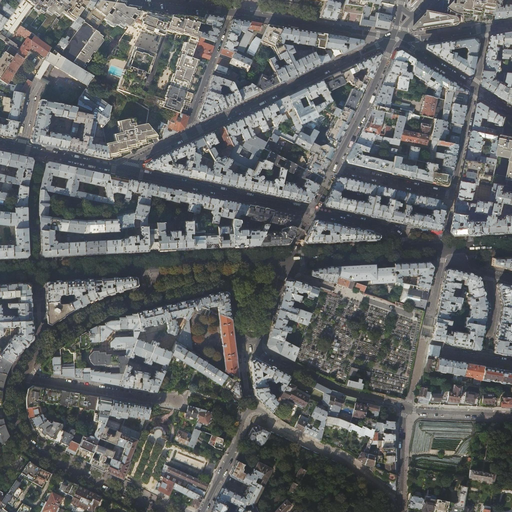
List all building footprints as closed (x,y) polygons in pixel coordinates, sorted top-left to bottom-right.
[(22,0),(20,4),(15,10),(11,16),(9,18),(8,20),(0,30),(0,33),(8,40),(36,0),(22,0)] [(61,12),(69,0),(38,0),(33,9),(37,12),(39,10),(44,13),(46,11),(51,14),(53,12),(58,16),(61,12)] [(98,0),(86,18),(84,21),(60,55),(72,64),(96,30),(103,19),(116,0),(98,0)] [(85,0),(69,0),(61,12),(74,21),(78,16),(85,6),(89,1),(88,0),(85,0)] [(89,0),(89,1),(85,6),(87,7),(81,15),(86,18),(98,0),(89,0)] [(129,26),(141,9),(128,7),(124,6),(125,3),(125,2),(124,2),(124,1),(123,1),(122,1),(121,1),(116,0),(103,19),(108,22),(111,23),(118,25),(120,23),(123,25),(125,22),(129,26)] [(272,0),(281,1),(299,4),(307,6),(315,7),(322,8),(324,0),(272,0)] [(332,0),(332,1),(329,0),(324,0),(322,8),(319,18),(328,19),(335,21),(340,3),(340,0),(332,0)] [(345,0),(342,12),(346,12),(357,14),(362,15),(364,6),(366,1),(366,0),(345,0)] [(366,0),(366,1),(379,5),(383,6),(383,9),(386,9),(385,12),(391,13),(393,6),(380,3),(380,0),(366,0)] [(499,0),(450,0),(449,5),(451,6),(449,8),(460,14),(464,15),(475,17),(476,14),(478,15),(486,16),(486,13),(490,14),(497,16),(499,0)] [(499,0),(497,16),(496,19),(503,18),(509,17),(511,0),(499,0)] [(11,16),(15,10),(6,3),(1,9),(11,16)] [(364,6),(362,15),(359,24),(367,26),(376,27),(381,28),(388,29),(390,20),(390,16),(379,14),(378,13),(375,13),(374,17),(370,16),(369,21),(367,20),(368,16),(371,8),(364,6)] [(460,14),(449,8),(444,14),(458,18),(460,14)] [(166,29),(171,15),(167,14),(164,13),(163,13),(159,12),(159,13),(155,12),(154,12),(151,11),(150,12),(149,11),(148,10),(147,11),(141,9),(129,26),(117,43),(133,49),(127,66),(129,67),(128,69),(131,71),(133,72),(133,73),(123,70),(116,90),(145,99),(144,104),(150,107),(153,108),(152,110),(163,114),(163,113),(164,112),(164,111),(166,110),(167,110),(167,109),(168,109),(169,109),(170,109),(171,109),(172,110),(185,115),(189,106),(193,94),(180,89),(175,101),(148,93),(145,92),(141,90),(147,77),(143,76),(144,72),(148,73),(166,29)] [(414,31),(415,31),(416,31),(418,31),(418,30),(419,30),(419,29),(419,28),(421,28),(424,28),(424,30),(440,28),(455,25),(457,25),(458,24),(459,24),(459,22),(460,21),(460,20),(459,19),(458,18),(444,14),(429,10),(425,15),(413,28),(413,29),(413,30),(414,31)] [(172,14),(171,15),(166,29),(169,30),(172,31),(148,93),(175,101),(180,89),(193,94),(195,88),(202,68),(196,65),(198,60),(191,57),(194,47),(198,36),(204,19),(195,18),(184,16),(175,15),(172,14)] [(222,20),(221,17),(213,16),(206,15),(204,19),(198,36),(215,42),(218,32),(222,20)] [(84,21),(78,16),(74,21),(70,26),(76,30),(75,31),(71,29),(70,30),(68,29),(54,50),(60,55),(84,21)] [(50,26),(53,28),(59,20),(56,18),(50,26)] [(229,27),(227,33),(233,34),(232,35),(236,36),(238,36),(240,31),(241,31),(242,32),(241,35),(243,35),(250,22),(238,20),(235,19),(231,21),(229,27)] [(257,23),(250,22),(243,35),(241,40),(237,47),(236,49),(243,52),(252,34),(253,30),(260,31),(263,24),(257,23)] [(268,25),(261,40),(260,42),(272,48),(276,56),(276,55),(284,51),(281,45),(277,37),(282,27),(274,26),(268,25)] [(0,33),(0,38),(6,42),(5,43),(9,46),(17,52),(0,78),(0,79),(2,81),(0,84),(0,85),(4,88),(10,91),(25,94),(32,82),(27,80),(24,86),(18,83),(16,86),(7,84),(24,59),(23,58),(31,47),(46,58),(50,49),(33,36),(30,40),(26,38),(30,32),(20,26),(16,32),(26,39),(18,51),(14,48),(17,44),(10,39),(9,40),(8,40),(0,33)] [(289,28),(282,27),(277,37),(281,45),(283,44),(283,41),(284,41),(284,40),(287,40),(288,39),(289,40),(292,41),(292,42),(296,43),(298,30),(289,28)] [(91,58),(90,56),(93,52),(95,52),(104,40),(104,39),(102,38),(104,36),(99,33),(100,33),(96,30),(72,64),(83,70),(86,65),(84,63),(86,61),(88,63),(91,58)] [(308,31),(298,30),(296,43),(304,44),(304,42),(306,42),(305,45),(313,46),(315,32),(308,31)] [(511,31),(510,32),(506,33),(504,48),(504,59),(503,61),(511,61),(511,49),(507,49),(507,46),(510,46),(510,49),(511,49),(511,47),(511,31)] [(317,33),(315,32),(313,46),(312,49),(314,52),(320,64),(325,62),(330,60),(324,48),(327,34),(317,33)] [(233,34),(227,33),(224,41),(222,48),(234,53),(236,50),(232,48),(233,47),(234,46),(234,45),(234,44),(235,41),(236,36),(232,35),(233,34)] [(504,48),(506,33),(498,34),(494,34),(492,37),(491,44),(489,54),(487,59),(489,60),(503,61),(504,59),(498,58),(499,47),(504,48)] [(343,37),(327,34),(324,48),(330,60),(334,57),(332,53),(333,49),(340,50),(341,54),(347,51),(345,47),(345,46),(342,45),(342,43),(345,43),(346,37),(343,37)] [(212,49),(215,42),(198,36),(194,47),(211,52),(212,49)] [(354,39),(346,37),(345,43),(348,44),(349,45),(347,46),(346,45),(345,45),(345,46),(345,47),(347,51),(354,48),(363,44),(363,42),(362,40),(354,39)] [(260,42),(261,40),(256,38),(251,43),(246,53),(252,55),(251,57),(253,57),(260,42)] [(456,40),(452,41),(452,44),(451,49),(466,47),(467,49),(466,55),(475,57),(476,53),(478,43),(473,38),(469,38),(456,40)] [(451,49),(452,44),(452,41),(439,43),(426,45),(425,49),(439,57),(449,64),(450,54),(447,52),(447,51),(447,50),(451,49)] [(283,44),(281,45),(284,51),(296,75),(299,74),(304,72),(298,59),(294,62),(290,55),(294,53),(291,46),(283,44)] [(0,78),(17,52),(9,46),(6,52),(5,52),(0,58),(0,78)] [(51,47),(50,49),(46,58),(44,61),(43,61),(35,77),(40,80),(46,69),(50,72),(54,66),(87,87),(93,76),(83,70),(72,64),(60,55),(54,50),(51,47)] [(208,61),(211,52),(194,47),(191,57),(198,60),(207,63),(208,61)] [(234,53),(222,48),(219,56),(216,64),(227,68),(234,53)] [(291,78),(296,75),(284,51),(276,55),(276,56),(267,60),(279,84),(285,81),(291,78)] [(395,56),(393,60),(401,63),(403,59),(408,63),(408,64),(412,65),(413,65),(415,60),(410,57),(400,51),(398,51),(397,52),(395,56)] [(305,56),(298,59),(304,72),(311,68),(320,64),(314,52),(307,55),(308,57),(307,58),(305,56)] [(251,60),(234,53),(227,68),(236,75),(243,79),(251,60)] [(355,64),(358,72),(360,71),(359,70),(361,68),(361,69),(365,68),(367,68),(365,73),(361,71),(360,73),(370,78),(371,78),(376,68),(381,56),(380,54),(379,53),(368,58),(355,64)] [(455,56),(456,53),(451,53),(450,54),(449,64),(459,70),(468,76),(472,74),(473,67),(475,57),(466,55),(465,60),(463,59),(463,58),(462,57),(461,58),(457,56),(455,56)] [(268,89),(279,84),(267,60),(255,87),(260,90),(261,92),(268,89)] [(406,64),(401,63),(393,60),(390,68),(387,74),(396,76),(397,71),(401,72),(399,76),(410,79),(411,73),(405,72),(406,64)] [(413,65),(412,65),(411,73),(415,76),(413,79),(415,80),(416,77),(420,79),(419,81),(424,84),(432,71),(423,65),(415,60),(413,65)] [(511,61),(503,61),(489,60),(488,65),(486,71),(503,72),(509,73),(511,72),(511,61)] [(227,68),(216,64),(214,71),(229,76),(226,80),(231,82),(236,75),(227,68)] [(359,73),(358,72),(355,64),(346,68),(338,72),(344,84),(345,86),(351,88),(363,94),(365,90),(370,78),(360,73),(359,73)] [(439,75),(432,71),(424,84),(423,85),(424,86),(425,85),(433,90),(432,97),(444,100),(446,89),(447,80),(439,75)] [(503,74),(503,72),(486,71),(485,71),(483,79),(483,82),(484,86),(496,93),(503,82),(497,79),(496,79),(495,78),(497,78),(498,73),(503,74)] [(330,76),(322,80),(327,92),(344,84),(338,72),(330,76)] [(511,88),(511,87),(511,72),(509,73),(507,82),(510,84),(508,87),(506,86),(507,85),(506,85),(507,85),(503,82),(496,93),(509,101),(511,88)] [(396,76),(387,74),(384,80),(382,86),(392,87),(396,77),(396,76)] [(243,79),(236,75),(231,82),(241,102),(243,100),(261,92),(260,90),(255,87),(243,79)] [(226,80),(212,76),(209,85),(207,91),(219,95),(219,94),(220,94),(221,92),(220,92),(219,90),(220,87),(219,87),(220,85),(221,84),(228,86),(230,91),(232,92),(232,94),(230,94),(229,94),(221,97),(226,109),(233,105),(241,102),(231,82),(226,80)] [(408,91),(410,79),(399,76),(397,88),(398,88),(408,91)] [(313,84),(304,88),(312,104),(313,103),(312,101),(315,99),(315,98),(317,97),(316,95),(317,95),(320,93),(324,102),(313,107),(316,113),(331,102),(331,101),(327,92),(322,80),(313,84)] [(447,80),(446,89),(466,93),(465,91),(456,86),(447,80)] [(19,119),(25,94),(10,91),(4,88),(0,85),(0,106),(3,107),(2,111),(1,111),(1,112),(2,114),(8,115),(7,120),(19,122),(19,119)] [(394,88),(392,87),(382,86),(377,96),(373,105),(385,108),(388,108),(406,112),(412,114),(414,108),(409,107),(410,105),(401,103),(400,105),(392,103),(392,101),(390,100),(391,94),(396,95),(398,88),(397,88),(394,88)] [(316,113),(313,107),(312,104),(304,88),(296,92),(287,96),(301,125),(304,123),(306,127),(312,130),(309,137),(302,134),(304,130),(302,127),(293,143),(294,144),(308,151),(313,142),(325,118),(321,116),(316,113)] [(360,99),(363,94),(351,88),(343,107),(355,112),(357,108),(360,99)] [(76,108),(73,120),(73,124),(71,131),(70,137),(67,150),(73,152),(83,154),(93,111),(107,120),(110,107),(85,89),(78,101),(76,108)] [(467,97),(466,93),(446,89),(444,100),(444,102),(451,103),(453,104),(465,106),(466,101),(467,97)] [(221,97),(220,96),(219,95),(207,91),(203,101),(197,119),(200,121),(206,118),(226,109),(221,97)] [(444,102),(444,100),(432,97),(425,95),(422,106),(421,105),(419,115),(420,116),(431,118),(436,119),(441,121),(444,102)] [(280,100),(273,103),(279,116),(281,115),(280,113),(291,108),(292,110),(291,112),(289,113),(296,130),(294,133),(294,134),(293,137),(277,129),(279,126),(276,125),(272,133),(293,143),(302,127),(301,125),(287,96),(280,100)] [(73,120),(76,108),(41,100),(40,100),(39,100),(39,101),(39,102),(30,140),(31,141),(31,142),(32,143),(39,144),(67,150),(70,137),(68,136),(67,135),(66,135),(65,135),(64,135),(63,135),(49,132),(48,135),(43,134),(44,131),(46,131),(47,125),(48,125),(48,124),(49,123),(49,122),(49,121),(48,120),(49,116),(48,115),(48,113),(53,114),(53,116),(54,117),(55,117),(56,117),(57,117),(58,117),(60,117),(59,120),(64,121),(65,118),(67,118),(67,119),(68,119),(68,120),(69,120),(70,120),(71,120),(72,119),(73,120)] [(150,107),(144,104),(141,102),(140,104),(150,110),(148,122),(160,125),(161,122),(168,124),(170,117),(163,114),(152,110),(153,108),(150,107)] [(332,103),(331,102),(316,113),(321,116),(324,113),(326,112),(335,116),(325,134),(327,139),(329,141),(327,146),(325,145),(320,146),(319,147),(314,144),(314,143),(313,142),(308,151),(331,162),(335,153),(342,140),(347,130),(351,122),(356,113),(355,112),(343,107),(341,111),(334,108),(332,103)] [(449,111),(451,103),(444,102),(441,121),(447,122),(449,123),(449,121),(447,120),(449,111)] [(488,124),(488,122),(492,108),(485,104),(482,102),(479,104),(477,110),(475,123),(473,130),(486,133),(487,128),(483,127),(484,121),(482,120),(483,118),(487,119),(486,125),(488,125),(488,124)] [(266,107),(258,110),(264,122),(267,120),(267,118),(270,117),(274,126),(276,125),(278,120),(280,117),(279,116),(273,103),(266,107)] [(463,116),(465,106),(453,104),(451,114),(452,114),(450,123),(453,124),(461,126),(463,116)] [(404,117),(406,112),(388,108),(388,110),(390,110),(389,113),(404,117)] [(492,108),(488,122),(490,123),(491,121),(497,123),(497,125),(498,126),(497,130),(495,130),(495,129),(487,128),(486,133),(502,137),(502,136),(506,117),(501,114),(492,108)] [(379,133),(384,112),(371,109),(366,122),(361,131),(388,137),(390,127),(386,126),(384,134),(379,133)] [(186,125),(188,117),(185,115),(172,110),(170,117),(168,124),(163,138),(177,132),(184,128),(186,125)] [(248,115),(240,118),(250,138),(255,136),(251,128),(259,124),(263,132),(268,129),(267,128),(264,122),(258,110),(248,115)] [(104,125),(107,120),(93,111),(83,154),(92,156),(109,159),(108,157),(105,145),(103,145),(93,143),(91,145),(90,144),(90,143),(91,137),(92,137),(95,123),(104,125)] [(419,115),(412,114),(406,112),(404,117),(405,118),(399,140),(393,138),(388,137),(361,131),(358,137),(355,143),(369,148),(377,150),(387,152),(394,153),(396,154),(395,157),(400,158),(414,161),(416,161),(417,161),(419,148),(411,146),(409,157),(406,156),(396,154),(397,151),(382,147),(382,146),(375,145),(373,147),(370,146),(374,137),(375,138),(378,139),(382,140),(382,142),(398,145),(399,140),(405,141),(406,142),(406,141),(426,145),(430,125),(421,123),(419,134),(406,131),(409,118),(413,119),(414,118),(419,119),(420,116),(419,115)] [(389,113),(386,113),(385,112),(384,116),(390,118),(389,119),(394,120),(395,117),(398,117),(396,124),(395,124),(394,128),(395,129),(393,138),(399,140),(405,118),(404,117),(389,113)] [(280,117),(278,120),(282,122),(288,120),(285,114),(280,117)] [(135,143),(145,141),(144,138),(156,135),(147,124),(148,122),(137,125),(135,117),(116,121),(119,133),(113,134),(114,142),(105,144),(105,145),(108,157),(118,154),(118,152),(120,151),(127,150),(126,148),(136,146),(135,143)] [(232,123),(223,127),(232,147),(238,144),(234,136),(241,133),(245,141),(250,138),(240,118),(232,123)] [(447,122),(441,121),(436,119),(431,140),(432,140),(428,163),(434,164),(434,163),(435,158),(435,153),(436,151),(437,145),(438,141),(443,142),(445,134),(446,134),(447,133),(448,132),(447,130),(445,130),(447,122)] [(16,136),(19,122),(7,120),(6,124),(5,125),(0,124),(0,135),(5,137),(13,139),(14,138),(15,138),(15,137),(16,136)] [(461,126),(453,124),(452,132),(460,134),(461,126)] [(276,125),(274,126),(269,128),(268,129),(263,132),(255,136),(250,138),(245,141),(242,142),(240,143),(238,144),(232,147),(227,158),(232,160),(234,161),(239,164),(241,165),(242,166),(245,167),(247,168),(253,171),(257,162),(259,158),(264,149),(270,152),(286,160),(294,144),(293,143),(272,133),(276,125)] [(218,129),(212,132),(218,143),(221,151),(222,152),(224,156),(226,160),(227,158),(232,147),(223,127),(218,129)] [(486,133),(473,130),(471,139),(470,147),(482,150),(483,144),(484,141),(485,137),(494,139),(492,152),(498,153),(499,153),(502,137),(486,133)] [(206,135),(201,137),(215,163),(223,167),(226,160),(224,156),(220,159),(217,158),(216,154),(217,154),(213,148),(212,148),(211,148),(209,146),(213,144),(214,145),(218,143),(212,132),(206,135)] [(450,141),(449,143),(457,145),(459,137),(451,136),(449,136),(449,141),(450,141)] [(511,137),(502,136),(502,137),(499,153),(511,157),(511,159),(508,177),(494,174),(493,178),(492,183),(501,185),(505,186),(511,187),(511,137)] [(194,141),(191,142),(194,147),(194,152),(208,159),(210,161),(214,162),(215,163),(201,137),(194,141)] [(449,143),(443,142),(438,141),(437,145),(447,148),(446,150),(444,150),(444,152),(441,152),(436,151),(435,153),(455,157),(455,155),(457,145),(449,143)] [(194,147),(191,142),(176,149),(167,153),(170,160),(171,162),(173,163),(175,162),(175,160),(186,156),(187,161),(191,162),(194,152),(194,147)] [(376,154),(377,150),(369,148),(355,143),(350,152),(346,160),(348,163),(370,168),(390,173),(393,162),(361,155),(361,151),(366,152),(370,152),(370,153),(371,154),(373,154),(374,154),(376,154)] [(331,162),(308,151),(294,144),(286,160),(296,165),(305,169),(322,178),(322,177),(325,171),(325,168),(328,163),(329,163),(330,163),(331,162)] [(492,152),(482,150),(470,147),(468,153),(467,159),(487,163),(496,165),(498,153),(492,152)] [(0,151),(0,164),(2,165),(1,168),(6,169),(7,166),(10,153),(0,151)] [(191,162),(191,163),(194,164),(193,168),(190,167),(188,177),(195,178),(203,180),(206,168),(207,161),(208,159),(194,152),(191,162)] [(286,160),(270,152),(265,161),(271,164),(279,168),(284,170),(292,174),(296,165),(286,160)] [(392,160),(394,153),(387,152),(385,158),(392,160)] [(18,155),(10,153),(7,166),(16,167),(15,169),(18,169),(17,171),(15,171),(15,172),(16,173),(15,177),(5,175),(3,182),(1,192),(8,193),(12,194),(13,188),(11,188),(12,185),(12,184),(19,185),(21,177),(23,169),(26,157),(18,155)] [(170,160),(167,153),(156,159),(145,164),(145,167),(159,171),(169,173),(171,166),(167,165),(166,162),(170,160)] [(454,163),(455,157),(435,153),(435,158),(442,159),(444,158),(444,159),(443,160),(443,161),(443,162),(442,164),(440,164),(439,164),(434,163),(434,164),(433,165),(437,165),(443,166),(453,168),(454,163)] [(29,157),(26,157),(23,169),(26,170),(24,178),(21,177),(19,185),(28,187),(33,161),(31,158),(29,157)] [(398,164),(400,158),(395,157),(394,157),(393,162),(390,173),(402,176),(413,179),(415,167),(412,167),(410,167),(398,164)] [(232,160),(227,158),(226,160),(223,167),(222,168),(221,174),(219,183),(226,185),(234,187),(237,174),(231,173),(231,172),(230,171),(230,170),(229,170),(228,170),(228,169),(232,160)] [(487,163),(467,159),(466,166),(463,178),(463,181),(479,184),(491,186),(492,185),(492,183),(493,178),(484,176),(487,163)] [(260,163),(257,162),(253,171),(249,178),(250,178),(252,178),(252,179),(256,180),(256,182),(254,182),(254,183),(251,182),(249,190),(257,192),(264,193),(267,181),(261,180),(262,179),(262,178),(262,177),(261,176),(260,176),(259,176),(258,177),(256,175),(260,169),(266,170),(266,169),(269,170),(271,164),(265,161),(264,160),(263,161),(262,161),(261,163),(260,163)] [(191,163),(191,162),(187,161),(186,162),(185,166),(175,164),(175,163),(175,162),(173,163),(171,162),(171,166),(169,173),(181,175),(188,177),(190,167),(191,163)] [(422,162),(417,161),(416,161),(416,163),(415,167),(413,179),(419,180),(431,183),(432,173),(435,173),(437,165),(433,165),(434,164),(428,163),(425,162),(424,164),(426,164),(425,169),(426,171),(422,170),(422,169),(419,168),(420,165),(421,166),(422,162)] [(53,176),(57,176),(59,164),(54,163),(49,162),(46,164),(40,190),(45,191),(53,192),(54,187),(50,186),(52,177),(53,177),(53,176)] [(223,167),(215,163),(214,162),(212,169),(213,170),(212,172),(210,171),(210,169),(206,168),(203,180),(211,182),(219,183),(221,174),(219,173),(220,168),(222,168),(223,167)] [(69,166),(59,164),(57,176),(67,179),(65,182),(64,182),(63,183),(65,183),(64,189),(54,187),(53,192),(53,193),(70,196),(76,168),(69,166)] [(451,175),(453,168),(443,166),(442,172),(440,172),(440,174),(450,176),(451,176),(451,175)] [(84,169),(76,168),(70,196),(86,200),(87,194),(77,191),(78,186),(79,187),(79,185),(78,185),(78,181),(89,184),(92,171),(84,169)] [(249,178),(253,171),(247,168),(244,175),(244,177),(241,176),(241,175),(237,174),(234,187),(242,188),(249,190),(251,182),(251,181),(249,181),(250,178),(249,178)] [(282,184),(284,170),(279,168),(276,180),(275,179),(274,179),(273,179),(273,180),(272,180),(272,181),(272,182),(267,181),(264,193),(271,195),(279,196),(282,184)] [(320,183),(322,178),(305,169),(300,178),(305,180),(308,181),(310,177),(313,178),(311,183),(318,186),(320,183)] [(101,173),(92,171),(89,184),(92,184),(92,186),(93,186),(94,185),(105,187),(107,198),(87,194),(86,200),(114,205),(112,193),(109,175),(101,173)] [(440,174),(435,173),(432,173),(431,183),(441,185),(444,186),(445,186),(446,186),(447,186),(448,185),(448,184),(450,176),(440,174)] [(115,176),(109,175),(112,193),(116,192),(125,194),(128,179),(122,178),(115,176)] [(343,188),(346,178),(341,177),(340,177),(336,178),(333,184),(331,189),(339,193),(342,188),(343,188)] [(352,179),(346,178),(343,188),(344,189),(350,191),(350,190),(352,191),(355,192),(358,181),(352,179)] [(133,180),(128,179),(125,194),(123,202),(125,203),(129,203),(131,195),(130,195),(130,192),(130,191),(131,191),(132,192),(135,192),(138,181),(133,180)] [(311,183),(308,181),(305,180),(301,186),(301,188),(304,189),(303,189),(303,190),(300,190),(300,188),(296,188),(294,200),(300,201),(307,203),(310,201),(313,195),(318,186),(311,183)] [(142,182),(138,181),(135,192),(139,193),(140,193),(141,194),(140,194),(140,196),(139,197),(137,204),(143,205),(148,183),(142,182)] [(367,183),(358,181),(355,192),(362,193),(362,194),(366,195),(367,194),(368,194),(366,203),(364,204),(364,203),(363,203),(364,201),(360,201),(355,200),(355,201),(352,212),(360,214),(369,216),(376,185),(367,183)] [(479,184),(463,181),(462,184),(460,197),(473,199),(475,193),(474,193),(475,190),(476,185),(479,186),(479,184)] [(284,185),(282,184),(279,196),(286,198),(294,200),(296,188),(296,187),(294,187),(294,184),(291,183),(290,186),(288,186),(288,183),(285,182),(284,185)] [(152,184),(148,183),(143,205),(149,207),(151,200),(150,199),(151,196),(150,195),(151,195),(152,196),(155,197),(158,185),(152,184)] [(501,185),(492,183),(492,185),(494,186),(494,188),(493,187),(490,202),(497,203),(497,202),(498,197),(501,185)] [(28,187),(19,185),(17,195),(15,195),(14,208),(27,208),(27,195),(28,187)] [(165,187),(158,185),(155,197),(154,201),(156,202),(157,197),(166,199),(167,201),(170,201),(173,189),(165,187)] [(388,220),(391,208),(394,190),(385,187),(376,185),(369,216),(377,218),(388,220)] [(504,189),(505,186),(501,185),(498,197),(501,198),(500,203),(497,202),(497,203),(490,234),(501,233),(511,232),(510,225),(511,222),(511,213),(508,214),(507,215),(507,218),(503,218),(500,218),(499,214),(502,214),(505,202),(511,203),(510,206),(509,208),(511,208),(511,191),(508,191),(507,191),(505,191),(504,189)] [(179,190),(173,189),(170,201),(178,203),(178,201),(184,203),(185,198),(184,197),(185,191),(179,190)] [(338,195),(339,193),(331,189),(327,196),(323,203),(325,206),(329,207),(336,209),(337,201),(338,201),(339,201),(339,200),(340,199),(340,197),(338,197),(338,196),(338,195)] [(49,197),(45,191),(40,190),(39,207),(40,224),(40,230),(48,230),(49,226),(46,226),(46,223),(49,223),(51,217),(48,217),(49,197)] [(399,191),(394,190),(391,208),(388,220),(394,221),(400,223),(403,212),(395,211),(396,207),(398,207),(399,204),(397,203),(396,202),(395,202),(395,200),(397,199),(404,201),(405,192),(399,191)] [(0,204),(6,206),(8,193),(1,192),(0,191),(0,204)] [(190,193),(185,191),(184,197),(185,198),(184,203),(188,204),(189,204),(188,210),(187,209),(186,211),(193,213),(197,194),(190,193)] [(414,194),(405,192),(404,201),(403,211),(403,212),(400,223),(408,224),(419,227),(422,214),(414,212),(413,212),(413,214),(408,213),(410,207),(409,205),(409,204),(417,206),(417,207),(423,208),(425,197),(414,194)] [(203,196),(197,194),(193,213),(198,214),(206,216),(206,215),(199,213),(200,208),(199,207),(200,206),(203,207),(203,208),(207,209),(210,197),(203,196)] [(216,198),(210,197),(207,209),(213,211),(212,211),(212,212),(211,212),(211,213),(212,214),(213,215),(214,215),(213,219),(206,218),(206,217),(206,216),(204,223),(218,224),(219,216),(220,213),(217,213),(217,212),(218,209),(220,210),(223,200),(216,198)] [(355,201),(340,197),(340,199),(339,200),(339,201),(338,201),(337,201),(336,209),(343,210),(352,212),(355,201)] [(437,231),(440,229),(445,204),(443,201),(435,199),(425,197),(423,208),(432,210),(431,211),(430,214),(430,215),(431,216),(432,216),(431,217),(429,216),(422,214),(419,227),(428,229),(437,231)] [(473,199),(460,197),(456,212),(470,215),(475,216),(476,215),(477,212),(479,200),(473,199)] [(227,201),(223,200),(220,210),(220,213),(219,216),(232,219),(236,203),(227,201)] [(490,234),(497,203),(490,202),(490,203),(487,203),(487,202),(479,200),(477,212),(489,215),(488,221),(484,220),(477,221),(474,220),(473,221),(471,228),(471,235),(481,234),(490,234)] [(240,204),(236,203),(232,219),(238,220),(239,216),(239,215),(246,216),(248,205),(240,204)] [(149,207),(143,205),(137,204),(135,212),(133,219),(139,220),(140,221),(140,227),(139,227),(140,234),(141,236),(142,236),(142,238),(141,239),(138,239),(138,237),(137,235),(132,236),(134,243),(135,245),(136,252),(142,252),(148,251),(146,230),(146,217),(146,218),(149,207)] [(260,208),(248,205),(246,216),(250,217),(249,219),(258,222),(259,221),(262,222),(263,224),(267,226),(267,224),(268,223),(273,211),(260,208)] [(27,224),(27,208),(14,208),(14,210),(14,213),(9,212),(9,226),(14,226),(15,228),(14,228),(14,229),(15,240),(12,241),(12,245),(13,259),(26,258),(29,255),(27,224)] [(0,211),(0,224),(9,226),(9,212),(0,211)] [(273,211),(268,223),(279,225),(279,224),(282,224),(285,225),(285,228),(290,226),(296,228),(298,224),(300,220),(299,216),(287,214),(273,211)] [(116,215),(117,219),(119,231),(133,229),(132,224),(133,219),(135,212),(116,215)] [(453,231),(457,235),(471,235),(471,228),(473,221),(470,220),(470,215),(456,212),(455,221),(453,231)] [(196,221),(198,214),(193,213),(191,221),(192,234),(192,239),(193,249),(198,249),(205,248),(205,237),(204,231),(199,232),(198,221),(196,221)] [(69,218),(51,217),(49,223),(49,226),(48,230),(40,230),(41,255),(44,257),(55,256),(67,256),(67,243),(56,243),(56,242),(56,241),(55,241),(54,241),(53,230),(66,232),(69,218)] [(86,220),(69,218),(66,232),(83,233),(86,220)] [(103,219),(86,220),(83,233),(103,232),(103,219)] [(117,219),(103,219),(103,232),(104,234),(105,234),(105,232),(119,232),(119,231),(117,219)] [(232,219),(231,224),(231,226),(233,247),(240,247),(247,246),(246,239),(246,236),(246,227),(246,224),(239,223),(239,221),(239,220),(238,220),(232,219)] [(322,234),(323,229),(324,222),(318,220),(317,220),(313,222),(309,230),(304,240),(306,243),(316,243),(321,242),(322,234)] [(189,234),(192,234),(191,221),(184,222),(184,234),(184,235),(179,235),(179,231),(174,231),(175,239),(177,239),(177,242),(175,242),(175,250),(183,250),(193,249),(192,239),(189,239),(189,234)] [(331,223),(324,222),(323,229),(326,230),(326,231),(327,232),(328,232),(327,235),(324,235),(324,234),(322,234),(321,242),(326,242),(337,242),(337,233),(338,225),(331,223)] [(156,229),(157,236),(160,236),(160,240),(159,241),(157,241),(158,251),(165,251),(175,250),(175,242),(171,242),(171,240),(175,239),(174,231),(168,232),(169,236),(164,236),(164,235),(163,223),(156,223),(156,229)] [(265,229),(267,226),(263,224),(261,226),(259,229),(259,231),(258,232),(257,229),(247,229),(247,227),(246,227),(246,236),(247,236),(248,236),(248,239),(246,239),(247,246),(253,246),(258,246),(264,231),(265,229)] [(346,226),(338,225),(337,233),(337,242),(342,241),(353,241),(353,233),(354,228),(346,226)] [(231,226),(218,227),(218,236),(219,248),(225,247),(233,247),(231,226)] [(292,235),(296,228),(290,226),(285,228),(281,229),(279,233),(276,233),(276,232),(272,232),(272,233),(264,231),(258,246),(278,245),(286,244),(289,242),(292,235)] [(365,230),(354,228),(353,233),(353,241),(378,239),(378,233),(365,230)] [(156,229),(146,230),(148,251),(153,251),(158,251),(157,241),(157,236),(156,229)] [(121,239),(121,240),(123,253),(129,252),(134,252),(136,252),(135,245),(134,243),(132,236),(128,237),(126,239),(121,239)] [(218,236),(205,237),(205,248),(211,248),(219,248),(218,236)] [(67,237),(67,243),(67,256),(77,255),(84,255),(84,242),(71,242),(71,241),(70,241),(70,237),(67,237)] [(121,240),(104,241),(105,254),(113,253),(123,253),(121,240)] [(104,241),(84,242),(84,255),(94,254),(105,254),(104,241)] [(8,245),(0,245),(0,259),(5,259),(13,259),(12,245),(9,245),(9,244),(8,244),(8,245)] [(506,269),(511,270),(511,257),(491,258),(490,265),(506,269)] [(429,262),(410,263),(411,276),(416,276),(418,274),(419,276),(418,277),(416,286),(429,288),(430,281),(433,266),(429,262)] [(393,264),(394,267),(394,271),(396,271),(397,272),(397,273),(396,274),(394,275),(395,282),(401,283),(401,277),(411,276),(410,263),(402,263),(393,264)] [(374,265),(336,267),(336,275),(352,280),(371,279),(371,284),(394,282),(395,282),(394,275),(394,271),(394,267),(391,267),(391,266),(382,267),(382,268),(375,268),(374,265)] [(336,276),(336,275),(336,267),(325,267),(311,271),(311,276),(334,283),(336,277),(336,276)] [(444,275),(442,282),(452,283),(452,279),(457,281),(459,280),(461,279),(460,283),(458,282),(458,284),(464,284),(467,273),(454,269),(450,268),(444,271),(444,275)] [(473,275),(467,273),(464,284),(464,285),(467,286),(467,284),(468,284),(470,295),(469,297),(471,299),(472,298),(476,297),(483,296),(481,285),(479,280),(479,279),(478,278),(478,277),(477,276),(476,276),(473,275)] [(354,282),(336,276),(336,277),(334,283),(351,289),(354,282)] [(119,291),(123,290),(137,287),(135,277),(125,278),(112,278),(97,279),(83,280),(83,289),(86,289),(86,293),(84,294),(88,303),(90,302),(95,300),(99,298),(107,295),(114,293),(119,291)] [(285,285),(283,290),(297,295),(298,293),(299,293),(300,293),(301,293),(302,293),(302,292),(306,293),(305,295),(306,295),(305,298),(311,299),(312,295),(316,297),(318,289),(290,279),(286,281),(285,285)] [(75,280),(65,281),(66,294),(73,294),(74,295),(74,300),(69,303),(73,310),(81,306),(88,303),(84,294),(81,295),(80,294),(80,291),(83,291),(83,289),(83,280),(75,280)] [(66,294),(65,281),(54,281),(48,282),(45,284),(46,303),(59,302),(59,299),(60,295),(62,294),(64,294),(65,295),(66,295),(66,294)] [(31,303),(30,285),(27,282),(15,283),(12,283),(1,284),(0,284),(0,290),(0,291),(1,296),(0,296),(1,299),(13,298),(13,295),(18,295),(18,303),(31,303)] [(428,292),(429,288),(416,286),(401,283),(395,282),(394,282),(395,288),(400,288),(401,288),(398,303),(418,306),(417,309),(424,311),(428,292)] [(458,284),(452,283),(442,282),(441,290),(439,299),(460,304),(461,298),(456,297),(451,296),(452,288),(458,289),(458,286),(463,287),(464,285),(464,284),(458,284)] [(360,290),(364,292),(366,286),(356,283),(355,287),(360,289),(360,290)] [(511,298),(511,286),(504,284),(503,284),(499,283),(496,285),(501,307),(511,308),(511,302),(511,303),(511,301),(511,299),(511,298)] [(297,295),(283,290),(280,301),(278,309),(295,314),(297,309),(290,307),(292,300),(298,302),(299,302),(299,301),(301,296),(297,295)] [(211,295),(193,299),(195,306),(195,309),(200,306),(207,309),(208,306),(211,305),(212,306),(215,305),(215,306),(217,307),(218,314),(230,319),(227,294),(227,293),(225,291),(224,292),(215,294),(211,295)] [(483,296),(476,297),(476,301),(473,302),(472,298),(471,299),(469,297),(468,302),(468,304),(470,305),(468,317),(466,317),(465,322),(470,323),(471,320),(475,320),(474,324),(483,326),(485,315),(486,307),(483,296)] [(195,306),(193,299),(178,303),(165,306),(166,313),(168,312),(171,325),(168,326),(169,329),(168,330),(167,331),(168,333),(174,335),(174,336),(176,335),(176,334),(178,329),(175,316),(180,315),(180,317),(186,319),(184,324),(185,324),(188,318),(191,311),(191,307),(195,306)] [(458,310),(460,304),(439,299),(437,308),(435,318),(451,321),(453,321),(454,318),(455,318),(454,321),(456,322),(458,313),(453,312),(454,312),(455,312),(455,311),(456,311),(456,310),(456,309),(458,310)] [(299,301),(299,302),(297,307),(297,309),(295,314),(293,321),(306,325),(310,314),(298,310),(301,301),(299,301)] [(66,304),(59,304),(59,302),(46,303),(46,308),(47,323),(51,325),(52,324),(62,317),(69,313),(73,310),(69,303),(66,304)] [(32,316),(31,303),(18,303),(7,304),(7,307),(8,308),(16,308),(18,309),(18,316),(17,317),(14,317),(11,315),(1,316),(1,305),(0,305),(0,322),(10,322),(32,321),(32,316)] [(147,310),(136,313),(140,328),(139,331),(141,332),(144,331),(145,331),(145,330),(144,327),(154,325),(154,326),(155,326),(157,325),(157,324),(167,322),(168,326),(171,325),(168,312),(166,313),(165,306),(147,310)] [(511,308),(501,307),(500,315),(498,323),(505,324),(505,322),(509,323),(508,325),(511,325),(511,319),(511,320),(511,318),(511,317),(511,316),(511,308)] [(295,314),(278,309),(275,318),(272,328),(285,332),(289,333),(291,327),(286,326),(286,327),(284,326),(285,324),(286,322),(287,322),(288,318),(289,319),(293,321),(295,314)] [(104,323),(104,325),(98,326),(99,341),(102,341),(111,331),(111,329),(134,328),(134,331),(133,331),(133,337),(115,338),(111,342),(111,347),(114,346),(114,348),(126,347),(126,355),(124,355),(124,356),(118,356),(118,355),(111,355),(105,355),(105,353),(98,353),(98,351),(93,351),(90,356),(90,359),(94,363),(98,363),(98,364),(105,364),(105,365),(112,364),(112,365),(120,365),(120,373),(110,374),(109,373),(104,373),(104,372),(98,372),(98,371),(93,371),(93,370),(90,370),(90,381),(97,382),(105,383),(113,384),(118,385),(127,364),(129,357),(136,338),(139,331),(140,328),(136,313),(131,314),(131,315),(125,316),(125,317),(124,317),(121,317),(119,318),(115,319),(115,320),(113,320),(112,320),(110,320),(104,323)] [(233,338),(230,319),(218,314),(225,370),(224,371),(233,376),(238,379),(236,361),(233,338)] [(192,352),(188,318),(185,324),(177,342),(180,344),(181,345),(186,348),(189,349),(192,352)] [(450,325),(451,321),(435,318),(433,328),(431,339),(438,340),(441,341),(451,345),(454,331),(450,330),(449,333),(444,332),(446,325),(450,325)] [(33,337),(32,321),(10,322),(10,328),(14,327),(15,326),(17,326),(18,327),(19,332),(17,332),(17,335),(14,335),(11,339),(15,341),(18,341),(24,347),(29,343),(31,340),(33,337)] [(10,328),(10,322),(0,322),(0,336),(3,332),(3,328),(10,328)] [(464,333),(463,335),(461,335),(461,332),(454,331),(451,345),(465,348),(479,350),(481,338),(483,326),(474,324),(470,323),(465,322),(464,327),(467,328),(466,333),(464,333)] [(504,326),(505,324),(498,323),(497,331),(496,340),(511,342),(511,325),(508,325),(508,327),(504,326)] [(91,329),(89,330),(89,344),(97,343),(97,341),(99,341),(98,326),(91,329)] [(285,332),(272,328),(269,336),(266,345),(268,348),(274,351),(294,361),(298,349),(282,341),(285,332)] [(81,335),(78,336),(79,345),(79,348),(86,348),(89,345),(89,344),(89,330),(85,332),(81,335)] [(79,345),(78,336),(73,339),(68,343),(63,347),(59,349),(60,353),(63,353),(65,349),(68,349),(71,353),(75,353),(75,362),(72,362),(72,364),(60,364),(60,375),(78,378),(82,379),(82,368),(76,368),(76,363),(77,363),(77,362),(80,362),(79,349),(77,349),(77,348),(76,348),(74,345),(75,344),(76,345),(79,345)] [(151,344),(136,338),(129,357),(132,358),(133,358),(134,354),(145,358),(144,362),(144,363),(147,364),(156,341),(153,340),(151,344)] [(21,350),(24,347),(18,341),(15,341),(11,339),(3,350),(0,348),(0,356),(1,357),(11,363),(12,362),(16,356),(18,354),(21,350)] [(511,342),(496,340),(494,346),(493,353),(506,355),(511,355),(511,342)] [(159,343),(156,341),(147,364),(150,365),(151,365),(152,361),(163,366),(161,370),(164,371),(171,355),(173,352),(158,346),(159,343)] [(178,346),(180,344),(177,342),(173,352),(171,355),(181,361),(187,351),(185,350),(186,348),(181,345),(180,347),(178,346)] [(429,348),(427,358),(437,361),(437,358),(438,358),(440,346),(437,346),(430,344),(429,348)] [(59,349),(56,352),(56,356),(54,356),(50,359),(50,361),(52,362),(52,364),(50,364),(49,366),(49,369),(51,371),(53,371),(53,374),(60,375),(60,364),(60,353),(59,349)] [(198,358),(187,351),(181,361),(192,367),(198,358)] [(9,366),(11,363),(1,357),(0,359),(0,372),(6,374),(7,372),(7,371),(9,366)] [(208,364),(198,358),(192,367),(202,374),(208,364)] [(266,379),(269,380),(275,368),(266,364),(255,358),(250,362),(253,389),(267,387),(267,384),(265,383),(264,380),(265,380),(266,380),(266,379)] [(437,361),(427,358),(424,371),(429,372),(430,364),(436,365),(437,361)] [(450,360),(438,358),(437,358),(437,361),(436,365),(435,370),(454,374),(453,381),(462,383),(465,363),(450,360)] [(480,387),(481,380),(483,366),(474,364),(465,363),(462,383),(480,387)] [(131,366),(127,364),(118,385),(127,387),(140,389),(141,382),(140,381),(138,381),(139,377),(140,377),(141,371),(134,370),(133,370),(132,376),(131,376),(130,375),(130,376),(129,376),(128,376),(131,366)] [(217,370),(208,364),(202,374),(211,380),(217,370)] [(511,371),(488,367),(483,366),(481,380),(488,381),(490,381),(490,380),(499,382),(500,382),(503,383),(504,383),(511,384),(511,387),(511,388),(511,392),(511,371)] [(90,368),(82,368),(82,379),(86,380),(90,381),(90,370),(90,368)] [(275,368),(269,380),(275,383),(278,382),(279,382),(280,382),(281,382),(281,384),(278,388),(277,388),(277,389),(278,390),(282,392),(287,382),(290,376),(282,372),(275,368)] [(365,380),(367,381),(368,376),(369,372),(351,368),(350,372),(366,376),(365,380)] [(156,392),(164,371),(161,370),(160,372),(156,371),(153,377),(153,378),(153,380),(152,380),(151,379),(150,379),(149,379),(148,379),(150,373),(149,373),(141,371),(140,377),(142,377),(141,382),(140,389),(149,391),(156,392)] [(228,376),(217,370),(211,380),(221,386),(228,376)] [(232,379),(228,376),(221,386),(231,392),(238,383),(238,379),(233,376),(232,379)] [(353,387),(361,389),(362,384),(360,383),(361,379),(349,376),(346,385),(347,385),(346,386),(353,387)] [(241,397),(238,379),(238,383),(231,392),(233,393),(232,395),(234,396),(232,399),(238,401),(241,397)] [(296,386),(287,382),(282,392),(279,397),(286,401),(287,400),(304,409),(309,398),(294,390),(296,386)] [(322,404),(328,407),(330,394),(331,394),(332,390),(324,386),(317,383),(315,388),(324,393),(322,404)] [(442,390),(441,394),(440,400),(446,401),(446,402),(450,403),(458,404),(461,386),(453,384),(452,392),(442,390)] [(37,400),(40,400),(43,387),(37,387),(33,386),(27,389),(27,391),(26,394),(26,398),(26,402),(26,408),(38,406),(38,403),(37,402),(35,401),(35,399),(35,398),(36,398),(37,400)] [(49,388),(43,387),(40,400),(46,401),(46,403),(49,403),(52,389),(49,388)] [(271,412),(277,401),(273,397),(272,397),(272,396),(272,395),(271,394),(270,394),(269,394),(268,392),(267,387),(253,389),(254,396),(262,403),(271,412)] [(427,388),(421,387),(420,392),(418,404),(422,404),(428,404),(429,401),(430,394),(431,390),(427,390),(427,388)] [(488,403),(494,403),(495,390),(486,388),(485,394),(482,393),(482,402),(488,403)] [(55,390),(52,389),(49,403),(52,404),(53,402),(58,404),(61,391),(55,390)] [(337,392),(332,390),(331,394),(330,394),(328,407),(327,411),(326,416),(336,418),(340,408),(341,408),(343,402),(346,403),(346,404),(354,406),(355,403),(355,401),(356,398),(346,396),(345,395),(337,392)] [(67,392),(61,391),(58,404),(64,404),(64,406),(67,407),(70,392),(67,392)] [(73,393),(70,392),(67,407),(70,407),(70,406),(76,407),(79,394),(73,393)] [(467,403),(473,403),(474,398),(476,398),(476,394),(465,392),(463,402),(467,403)] [(511,393),(511,397),(501,397),(501,401),(500,402),(500,405),(501,406),(501,407),(506,407),(511,407),(511,393)] [(85,395),(79,394),(76,407),(82,408),(82,409),(85,410),(88,395),(85,395)] [(434,401),(439,402),(440,400),(441,394),(430,394),(429,401),(434,401)] [(91,396),(88,395),(85,410),(89,410),(89,409),(95,410),(95,409),(97,397),(91,396)] [(105,398),(97,397),(95,409),(98,410),(98,413),(95,413),(92,425),(88,424),(87,427),(96,430),(101,432),(103,426),(106,418),(107,415),(113,400),(105,398)] [(308,422),(309,420),(304,417),(307,410),(308,411),(313,400),(309,398),(304,409),(295,428),(297,429),(303,432),(308,422)] [(120,401),(113,400),(107,415),(115,417),(115,418),(116,418),(116,419),(117,419),(118,419),(118,418),(119,418),(125,419),(126,416),(131,403),(120,401)] [(131,403),(126,416),(135,418),(136,416),(143,417),(143,419),(139,429),(141,430),(145,419),(147,419),(150,406),(144,405),(131,403)] [(355,403),(354,406),(353,411),(352,417),(364,419),(364,417),(365,414),(366,409),(367,406),(361,405),(355,403)] [(196,422),(196,421),(198,418),(196,417),(199,408),(188,405),(186,413),(180,411),(179,416),(183,417),(183,418),(196,422)] [(38,406),(26,408),(27,414),(28,415),(29,419),(41,415),(39,406),(38,406)] [(325,423),(326,416),(327,411),(316,406),(311,417),(321,421),(318,428),(319,429),(318,433),(311,430),(309,434),(309,435),(320,441),(321,440),(325,423)] [(367,406),(366,409),(372,411),(372,413),(374,414),(373,419),(364,417),(364,419),(362,426),(366,428),(367,425),(372,427),(371,429),(374,430),(376,422),(376,420),(379,409),(373,408),(367,406)] [(198,418),(196,421),(197,422),(194,429),(199,430),(202,424),(208,426),(213,412),(199,408),(196,417),(198,418)] [(41,415),(29,419),(31,425),(32,426),(33,429),(37,426),(46,421),(46,420),(44,418),(43,418),(42,414),(41,415)] [(339,419),(336,418),(326,416),(325,423),(329,424),(328,425),(334,427),(334,424),(337,425),(349,430),(350,423),(347,422),(339,419)] [(106,418),(103,426),(108,428),(117,431),(117,432),(120,424),(106,418)] [(60,423),(46,420),(46,421),(37,426),(40,432),(40,433),(40,435),(41,436),(43,437),(44,436),(50,439),(55,432),(60,423)] [(394,434),(394,430),(383,429),(384,428),(394,428),(394,422),(393,421),(385,421),(385,424),(384,424),(382,424),(382,423),(376,422),(374,430),(374,433),(377,433),(384,433),(394,434)] [(61,424),(60,423),(55,432),(50,439),(50,440),(51,441),(53,441),(58,443),(63,431),(60,430),(62,426),(61,424)] [(350,423),(349,430),(348,431),(350,432),(351,429),(357,432),(357,433),(356,433),(356,434),(356,435),(357,436),(357,437),(358,438),(359,438),(360,438),(361,438),(362,438),(363,439),(364,437),(365,435),(370,437),(369,440),(363,453),(361,452),(357,459),(359,460),(364,464),(367,454),(371,441),(373,433),(362,428),(350,423)] [(5,428),(4,424),(0,425),(0,446),(2,444),(9,436),(8,434),(6,431),(5,428)] [(108,428),(103,426),(101,432),(99,438),(115,445),(115,444),(120,433),(117,432),(117,431),(114,437),(105,434),(108,428)] [(120,433),(137,440),(140,433),(123,426),(120,433)] [(153,429),(152,430),(148,429),(147,432),(154,435),(155,432),(156,431),(157,430),(158,430),(159,429),(160,430),(161,430),(162,431),(163,432),(163,433),(163,434),(161,438),(168,440),(169,437),(166,436),(166,434),(166,432),(165,431),(164,429),(163,428),(161,427),(159,426),(158,426),(156,427),(154,428),(153,429)] [(254,443),(259,446),(263,444),(266,439),(270,431),(264,428),(258,426),(252,428),(249,433),(246,440),(253,444),(254,443)] [(68,434),(63,431),(58,443),(65,447),(67,447),(75,430),(72,429),(70,430),(68,434)] [(200,431),(199,430),(194,429),(192,434),(197,437),(200,431)] [(75,430),(67,447),(65,452),(67,453),(69,454),(69,452),(74,455),(79,444),(76,443),(76,441),(78,442),(80,439),(77,437),(75,441),(73,440),(75,437),(75,436),(74,436),(76,431),(75,430)] [(99,438),(101,432),(96,430),(94,437),(92,438),(92,437),(91,437),(90,436),(89,436),(88,437),(87,438),(83,436),(79,444),(74,455),(73,456),(81,460),(89,464),(92,457),(94,452),(96,445),(99,438)] [(187,446),(187,445),(191,436),(178,430),(174,440),(187,446)] [(138,440),(137,440),(120,433),(115,444),(121,447),(120,448),(124,450),(122,453),(120,452),(119,456),(121,457),(119,460),(116,459),(115,461),(110,458),(110,459),(108,463),(105,471),(116,477),(122,479),(138,440)] [(214,448),(221,451),(223,439),(211,435),(208,443),(214,447),(214,448)] [(191,436),(187,445),(193,448),(197,439),(191,436)] [(96,445),(94,452),(98,454),(96,459),(92,457),(89,464),(97,467),(105,471),(108,463),(104,462),(104,461),(105,457),(106,457),(110,459),(110,458),(113,451),(96,445)] [(394,452),(394,447),(382,448),(381,450),(381,452),(384,452),(384,458),(383,458),(382,460),(381,460),(381,456),(374,455),(374,456),(374,461),(382,463),(384,463),(391,463),(391,461),(394,461),(394,452)] [(374,456),(367,454),(364,464),(370,466),(369,469),(370,470),(371,470),(373,472),(374,467),(373,467),(374,461),(374,456)] [(215,463),(216,461),(216,460),(215,460),(214,459),(213,459),(212,459),(208,471),(205,480),(205,481),(206,481),(206,482),(207,482),(208,481),(209,479),(212,472),(215,463)] [(234,478),(241,481),(245,473),(242,471),(243,469),(243,468),(242,467),(244,464),(236,460),(232,467),(229,473),(230,476),(234,478)] [(29,461),(16,480),(19,482),(25,486),(27,486),(31,481),(40,468),(34,465),(32,463),(29,461)] [(394,463),(394,461),(391,461),(391,463),(384,463),(385,471),(395,475),(394,463)] [(262,473),(259,478),(257,483),(251,493),(246,504),(247,505),(248,509),(249,511),(257,511),(254,504),(273,469),(258,462),(254,469),(262,473)] [(166,472),(206,490),(208,484),(173,468),(172,469),(164,465),(162,470),(166,471),(166,472)] [(395,475),(385,471),(374,467),(373,472),(384,480),(384,479),(386,479),(393,482),(395,482),(395,477),(395,475)] [(44,470),(40,468),(31,481),(41,486),(45,480),(47,481),(51,473),(47,472),(44,470)] [(295,476),(301,479),(306,470),(300,468),(295,476)] [(246,472),(245,473),(241,481),(248,485),(246,491),(251,493),(257,483),(254,481),(257,477),(259,478),(262,473),(254,469),(253,469),(252,473),(249,473),(249,474),(246,472)] [(481,480),(494,482),(495,474),(483,472),(470,470),(468,478),(481,480)] [(163,478),(175,483),(184,488),(184,486),(182,485),(183,482),(161,472),(159,476),(163,478)] [(172,488),(175,483),(163,478),(161,482),(158,480),(154,489),(163,493),(167,495),(169,496),(169,494),(172,488)] [(395,482),(393,482),(386,479),(385,480),(384,482),(388,486),(392,489),(395,490),(395,482)] [(17,486),(19,482),(16,480),(8,491),(4,497),(1,502),(4,504),(6,502),(12,505),(22,490),(17,486)] [(73,497),(78,486),(71,482),(67,481),(64,485),(61,484),(59,488),(62,490),(61,491),(73,497)] [(288,491),(294,494),(298,485),(293,482),(288,491)] [(175,483),(172,488),(193,499),(190,506),(193,507),(195,509),(197,508),(202,499),(202,497),(186,489),(184,488),(175,483)] [(188,484),(186,489),(202,497),(205,492),(188,484)] [(454,503),(448,502),(446,511),(461,511),(463,505),(463,501),(465,490),(466,487),(460,485),(459,490),(459,489),(458,490),(457,496),(458,496),(457,501),(454,503)] [(98,506),(102,497),(93,493),(78,486),(73,497),(71,500),(71,501),(77,504),(76,505),(85,509),(86,508),(93,511),(96,505),(98,506)] [(246,504),(251,493),(246,491),(244,494),(244,495),(243,496),(228,489),(225,487),(222,488),(219,494),(215,501),(224,505),(226,501),(237,506),(235,511),(237,511),(242,511),(245,511),(243,507),(245,504),(247,505),(246,504)] [(51,493),(47,502),(56,507),(61,498),(51,493)] [(423,497),(423,498),(421,510),(420,510),(427,511),(433,511),(436,499),(437,496),(424,493),(423,497)] [(413,508),(421,510),(423,498),(407,494),(407,502),(408,502),(407,507),(413,508)] [(273,511),(284,511),(291,505),(286,499),(273,511)] [(446,511),(448,502),(436,499),(433,511),(446,511)] [(223,511),(226,506),(224,505),(215,501),(214,504),(210,511),(249,511),(248,509),(245,511),(242,511),(223,511)] [(45,511),(53,511),(56,507),(47,502),(42,511),(45,511)]
